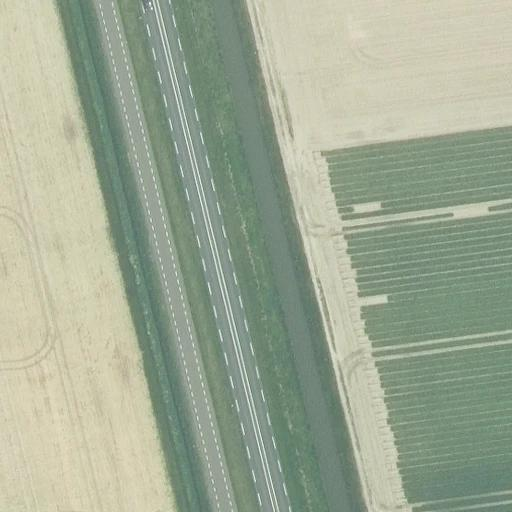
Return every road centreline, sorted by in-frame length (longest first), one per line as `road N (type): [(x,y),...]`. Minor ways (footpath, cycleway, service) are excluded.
road 1 (track): [(373,511),(252,0)]
road 2 (unclassified): [(225,511),(104,0)]
road 3 (primary): [(275,511),(154,0)]
